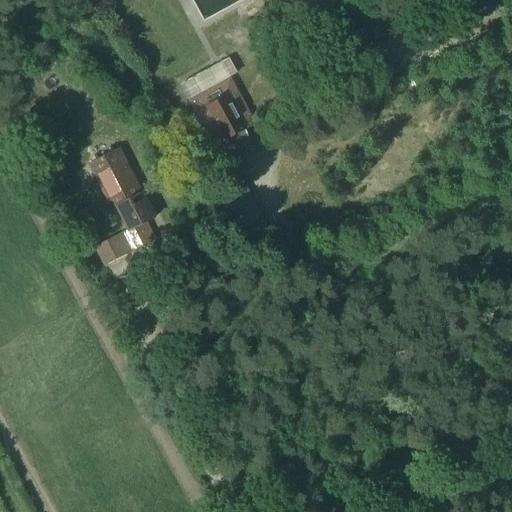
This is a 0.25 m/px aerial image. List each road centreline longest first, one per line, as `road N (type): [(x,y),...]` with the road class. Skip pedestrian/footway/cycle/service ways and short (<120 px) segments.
road 1 (track): [(334,511),(511,424)]
road 2 (track): [(224,511),(196,457),(182,364)]
